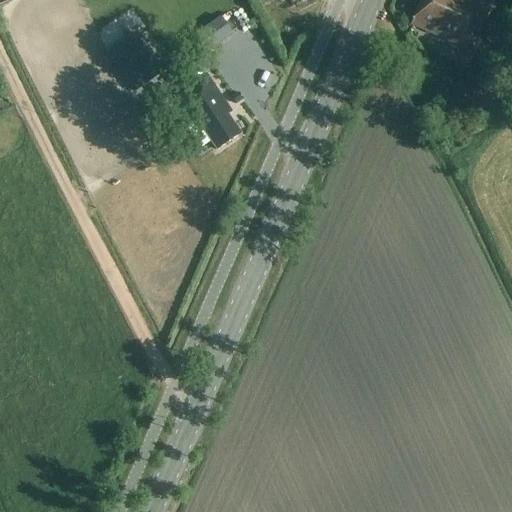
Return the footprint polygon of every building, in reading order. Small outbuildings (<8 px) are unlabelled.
[(421,0),(410,26),(470,52),(490,6),(475,0),(421,0)] [(114,60),(112,61),(134,92),(167,68),(145,37),(143,39),(114,60)] [(441,73),(452,53),(441,46),(429,66),(441,73)] [(215,151),(240,135),(227,115),(231,112),(207,74),(173,96),(192,125),(197,122),(215,151)] [(239,94),(230,100),(235,108),(244,102),(239,94)] [(135,201),(145,188),(128,175),(118,188),(135,201)]
